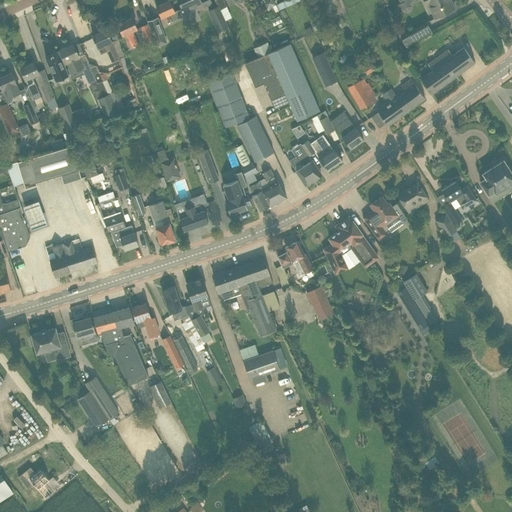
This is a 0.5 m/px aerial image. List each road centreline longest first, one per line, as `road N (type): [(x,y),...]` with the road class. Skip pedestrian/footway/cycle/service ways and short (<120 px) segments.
road 1 (tertiary): [(511,62),(316,203),(267,228),(0,314)]
road 2 (unclassified): [(130,511),(0,357)]
